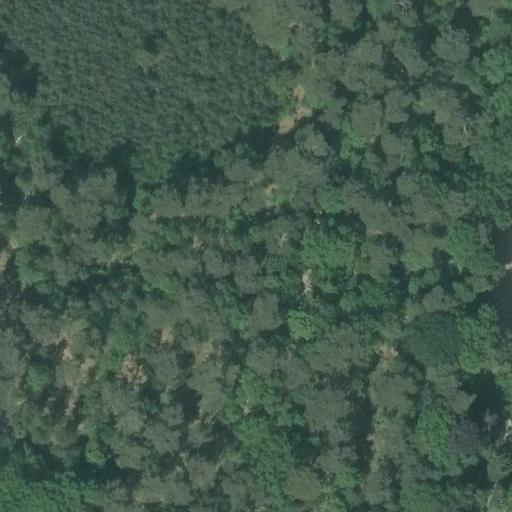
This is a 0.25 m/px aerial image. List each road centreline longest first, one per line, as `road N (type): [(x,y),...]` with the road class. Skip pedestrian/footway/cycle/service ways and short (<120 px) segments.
road 1 (track): [(369,0),(258,511)]
road 2 (track): [(419,328),(0,239)]
